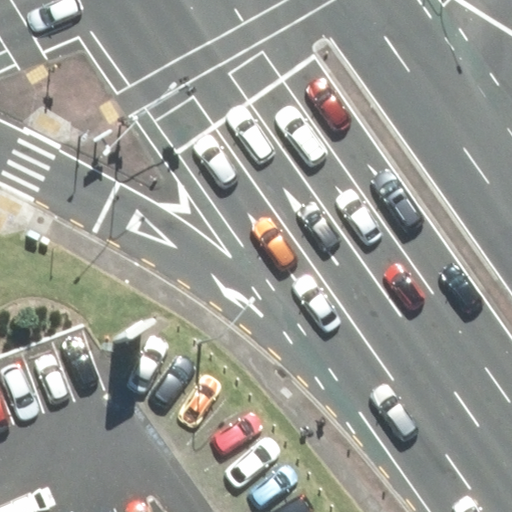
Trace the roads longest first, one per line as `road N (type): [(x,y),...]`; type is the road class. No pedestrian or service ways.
road 1 (primary): [(387,345),(129,0)]
road 2 (primary): [(387,345),(0,156)]
road 3 (primary): [(306,0),(472,199)]
road 4 (primary): [(509,511),(387,345)]
road 5 (primary): [(511,43),(472,199)]
